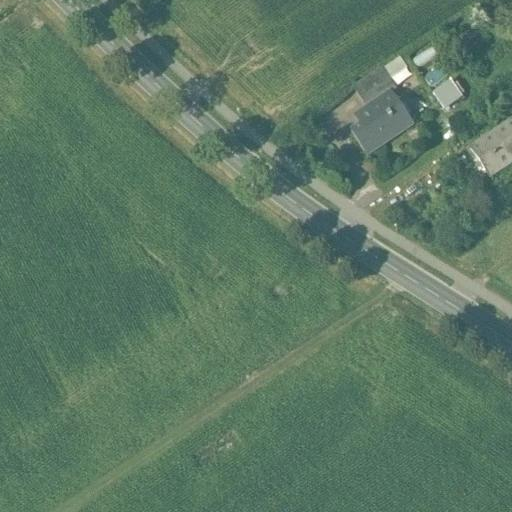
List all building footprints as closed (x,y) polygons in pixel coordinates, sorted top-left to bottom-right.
[(382,69),(355,87),(362,97),(389,79),(382,69)] [(397,91),(389,79),(362,97),(369,108),(355,118),(361,128),(351,134),(368,158),(414,127),(392,95),(397,91)] [(461,98),(451,84),(444,89),(454,103),(461,98)] [(444,89),(443,89),(433,95),(444,110),(454,103),(444,89)] [(511,121),(470,150),(490,180),(511,165),(511,121)]
